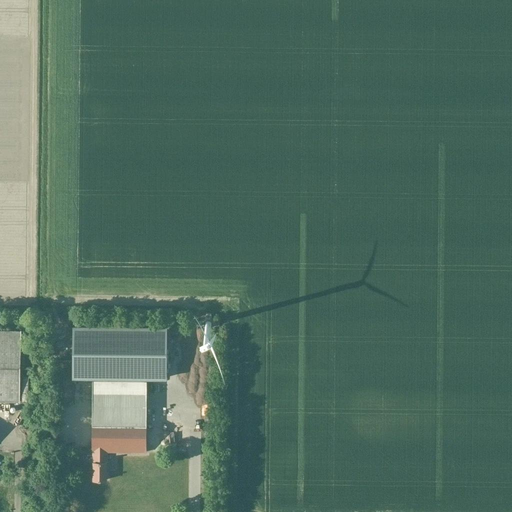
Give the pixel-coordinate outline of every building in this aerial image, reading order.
[(167,324),(73,323),(72,358),(74,358),(74,375),(109,375),(109,380),(129,380),(129,375),(166,376),(167,324)] [(0,402),(19,403),(20,332),(0,331),(0,482),(0,464),(0,463),(0,402)] [(191,354),(181,355),(181,360),(177,360),(178,371),(192,370),(192,358),(191,358),(191,354)] [(72,405),(73,361),(51,361),(50,373),(54,373),(54,405),(72,405)] [(145,453),(146,418),(146,380),(129,380),(109,380),(92,380),(92,453),(95,453),(95,463),(92,463),(92,481),(106,481),(106,463),(104,463),(104,453),(145,453)] [(166,394),(166,415),(192,415),(192,395),(166,394)]
